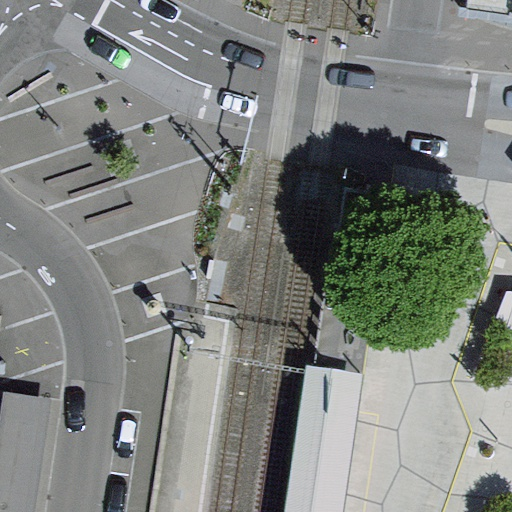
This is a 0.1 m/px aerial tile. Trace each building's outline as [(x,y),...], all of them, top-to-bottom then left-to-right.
[(511,0),(463,0),(462,13),(511,19),(511,0)] [(375,191),(347,187),(339,238),(367,242),(375,191)] [(511,283),(504,282),(493,324),(511,328),(511,283)] [(342,511),(363,376),(357,375),(306,368),(306,371),(284,511),(342,511)] [(0,511),(32,511),(50,393),(1,386),(0,395),(0,511)]
